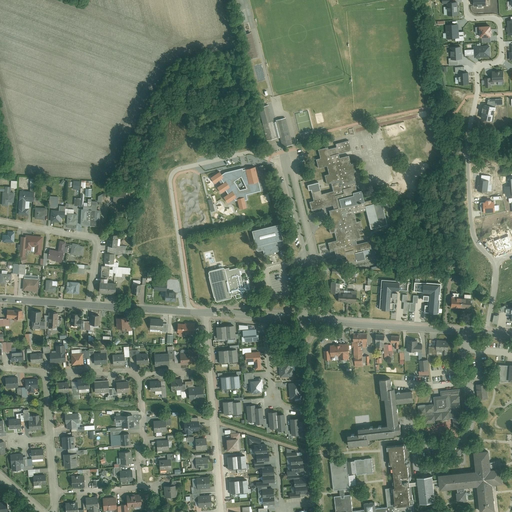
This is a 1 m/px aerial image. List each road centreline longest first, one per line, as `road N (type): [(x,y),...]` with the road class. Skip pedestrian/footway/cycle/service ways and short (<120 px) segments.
road 1 (residential): [(494,260),(472,232),(468,136),(477,70),(502,55),(500,23),(474,18),(466,0)]
road 2 (residential): [(463,331),(264,317)]
road 3 (residential): [(0,221),(93,235),(88,305)]
road 4 (residential): [(411,450),(448,445),(468,430),(463,331)]
road 5 (residential): [(209,370),(220,511)]
